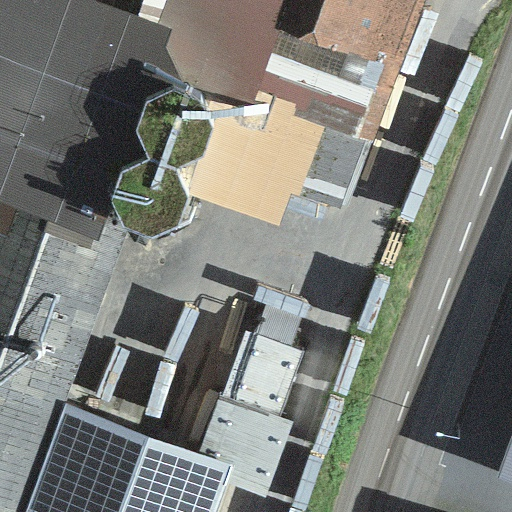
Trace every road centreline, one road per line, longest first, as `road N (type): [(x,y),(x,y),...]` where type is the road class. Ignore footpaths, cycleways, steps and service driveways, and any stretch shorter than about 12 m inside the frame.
road 1 (primary): [(511,109),(368,511)]
road 2 (unknown): [(98,0),(69,33),(0,77)]
